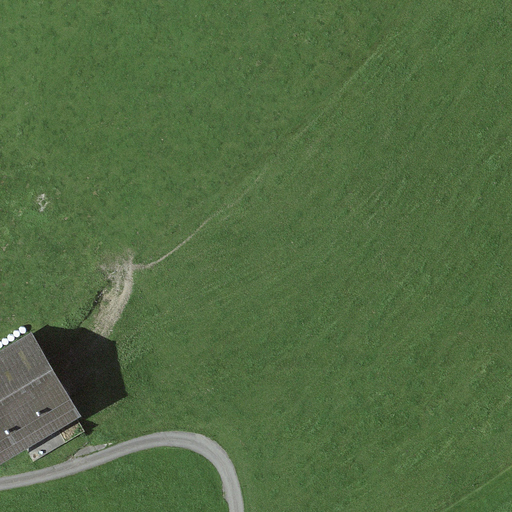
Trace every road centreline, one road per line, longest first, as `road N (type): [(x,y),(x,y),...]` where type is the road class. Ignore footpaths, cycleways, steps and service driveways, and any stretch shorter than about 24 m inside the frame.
road 1 (track): [(0,330),(154,247),(346,65),(395,0)]
road 2 (unclassified): [(238,511),(238,495),(214,453),(179,441),(0,483)]
